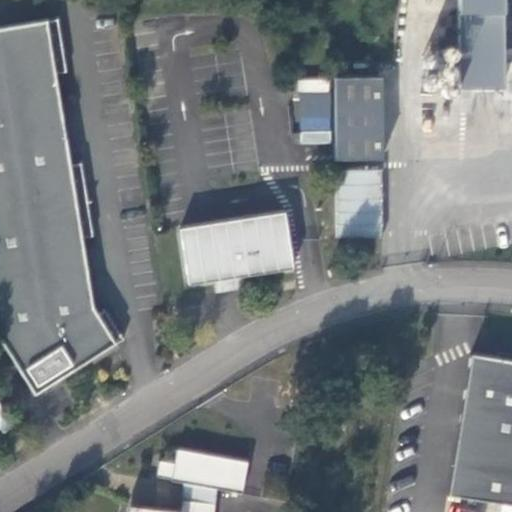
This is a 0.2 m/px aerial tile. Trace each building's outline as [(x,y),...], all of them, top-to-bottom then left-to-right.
[(457,0),(454,88),(502,90),(505,0),(457,0)] [(79,367),(123,339),(105,309),(97,315),(92,307),(81,238),(92,236),(80,163),(69,164),(54,73),(66,71),(57,19),(0,28),(0,340),(34,395),(79,367)] [(333,78),(335,160),(382,159),(380,77),(333,78)] [(331,78),(297,78),(295,143),(330,144),(331,78)] [(376,237),(382,237),(381,170),(336,170),(337,237),(376,237)] [(214,281),(238,277),(293,269),(285,212),(180,227),(188,285),(214,281)] [(240,289),(238,277),(214,281),(215,293),(240,289)] [(511,360),(470,354),(447,495),(511,506),(511,360)] [(28,443),(22,433),(8,441),(15,452),(28,443)] [(184,483),(180,511),(177,511),(136,507),(135,511),(213,511),(217,489),(242,493),(248,462),(177,449),(174,463),(159,460),(156,476),(171,479),(171,481),(184,483)]
